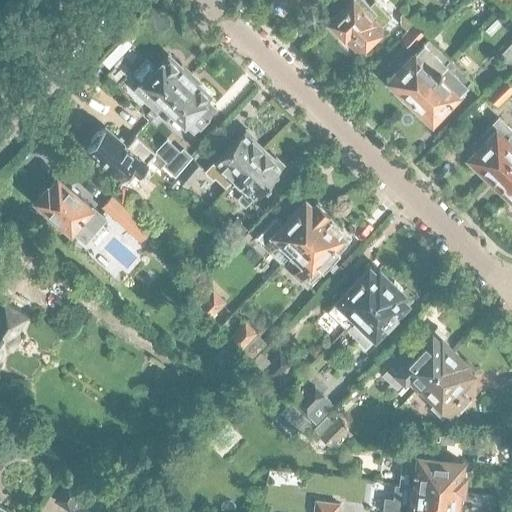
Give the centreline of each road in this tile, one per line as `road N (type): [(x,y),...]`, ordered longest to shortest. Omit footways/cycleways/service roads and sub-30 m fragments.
road 1 (residential): [(511,281),(209,0)]
road 2 (residential): [(0,111),(99,0)]
